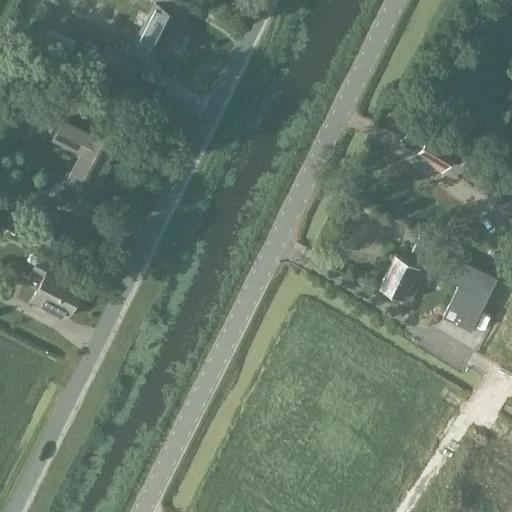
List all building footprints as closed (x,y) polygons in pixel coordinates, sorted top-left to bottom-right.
[(153,2),(133,40),(161,54),(176,27),(177,27),(183,15),(179,13),(185,2),(181,0),(149,0),(153,2)] [(28,82),(39,88),(54,56),(27,42),(15,70),(21,72),(12,91),(20,95),(28,82)] [(107,45),(95,67),(95,68),(126,85),(138,63),(107,45)] [(78,153),(65,180),(93,193),(108,164),(104,161),(116,139),(91,127),(88,132),(60,118),(50,139),(78,153)] [(428,127),(414,119),(402,138),(417,146),(413,153),(440,169),(459,136),(432,121),(428,127)] [(468,145),(456,163),(487,183),(492,175),(499,164),(468,145)] [(511,172),(499,164),(492,175),(511,187),(511,172)] [(18,191),(2,225),(27,236),(36,214),(29,211),(34,200),(18,191)] [(36,214),(27,236),(36,241),(41,243),(51,220),(36,214)] [(496,277),(440,250),(443,246),(419,235),(406,258),(394,253),(378,284),(402,295),(409,299),(425,268),(457,284),(441,315),(470,330),(496,277)] [(35,286),(29,299),(64,316),(80,288),(68,281),(74,269),(37,251),(23,280),(35,286)] [(511,509),(511,449),(473,425),(444,467),(511,509)]
